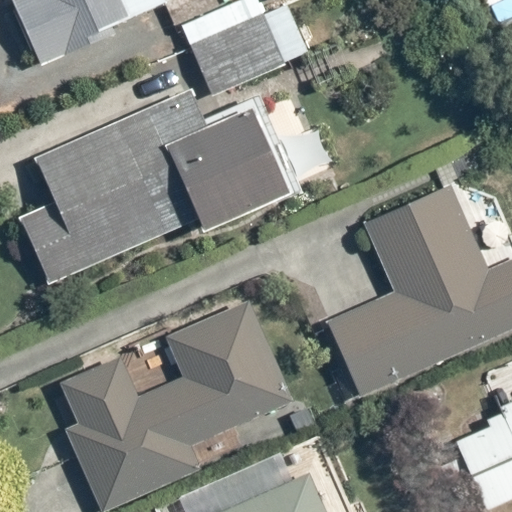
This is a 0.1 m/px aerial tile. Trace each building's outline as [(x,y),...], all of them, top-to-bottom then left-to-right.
[(9,0),(38,65),(174,8),(171,0),(9,0)] [(202,51),(193,55),(211,95),(309,51),(288,3),(268,12),(261,0),(228,0),(187,19),(202,51)] [(307,52),(299,56),(311,85),(367,61),(361,46),(343,54),(337,39),(307,52)] [(17,216),(50,290),(192,227),(199,242),(304,196),(259,93),(202,118),(192,94),(34,164),(50,201),(17,216)] [(392,295),(327,326),(358,400),(511,334),(511,264),(487,275),(450,188),(361,226),(392,295)] [(128,356),(58,388),(74,424),(61,429),(98,511),(101,511),(197,469),(189,452),(292,405),(247,305),(164,342),(180,378),(146,394),(128,356)] [(511,417),(455,439),(484,509),(511,498),(511,417)] [(320,511),(305,478),(225,511),(320,511)]
